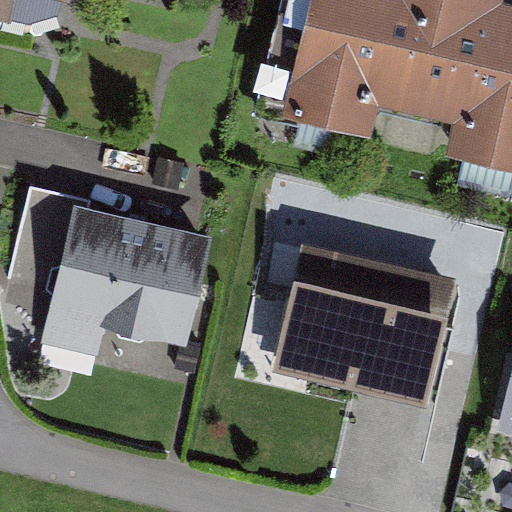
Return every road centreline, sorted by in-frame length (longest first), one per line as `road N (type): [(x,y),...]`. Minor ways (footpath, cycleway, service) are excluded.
road 1 (unknown): [(0,132),(511,260)]
road 2 (residential): [(323,511),(0,436)]
